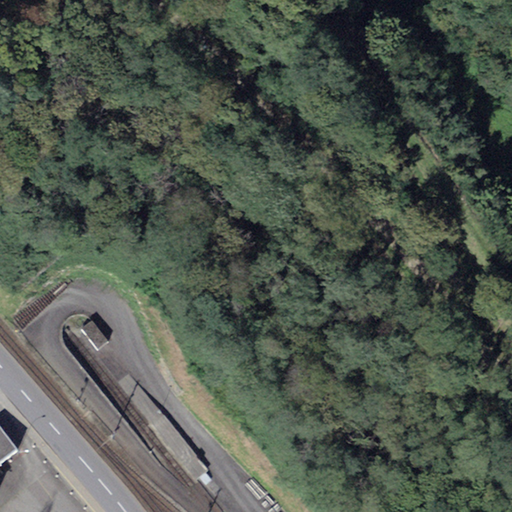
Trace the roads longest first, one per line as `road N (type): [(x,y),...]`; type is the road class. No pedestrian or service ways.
road 1 (track): [(511,392),(388,231),(161,0)]
road 2 (track): [(511,372),(372,104),(301,0)]
road 3 (primary): [(126,511),(0,362)]
